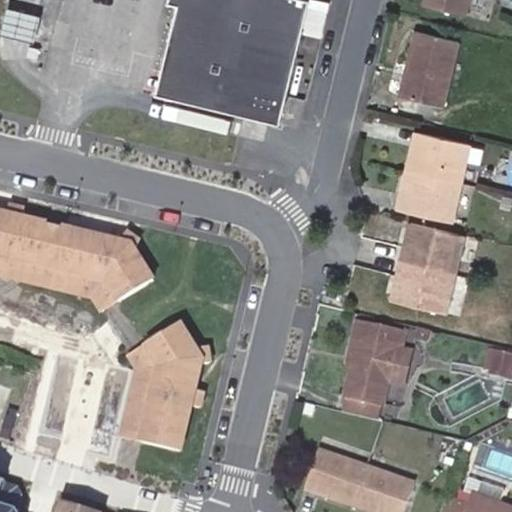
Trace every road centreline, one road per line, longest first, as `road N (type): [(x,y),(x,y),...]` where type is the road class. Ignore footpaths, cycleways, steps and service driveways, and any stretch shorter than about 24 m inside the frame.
road 1 (residential): [(286,297),(284,242),(248,211),(0,150)]
road 2 (residential): [(286,297),(375,0)]
road 3 (residential): [(235,511),(286,297)]
road 4 (residential): [(0,459),(172,511)]
